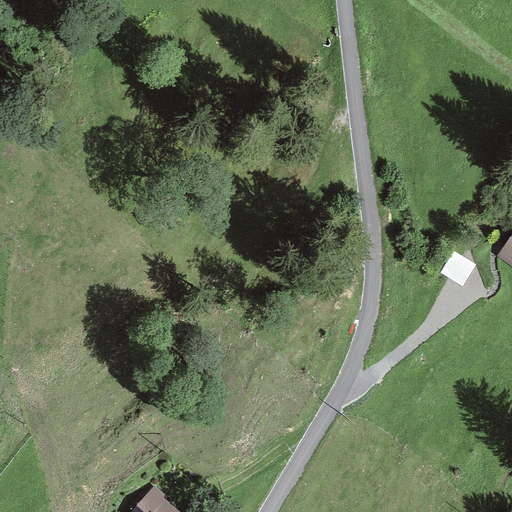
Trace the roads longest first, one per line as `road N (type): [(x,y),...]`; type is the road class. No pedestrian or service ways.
road 1 (track): [(264,511),(328,407),(368,307),(346,0)]
road 2 (track): [(328,407),(471,291)]
